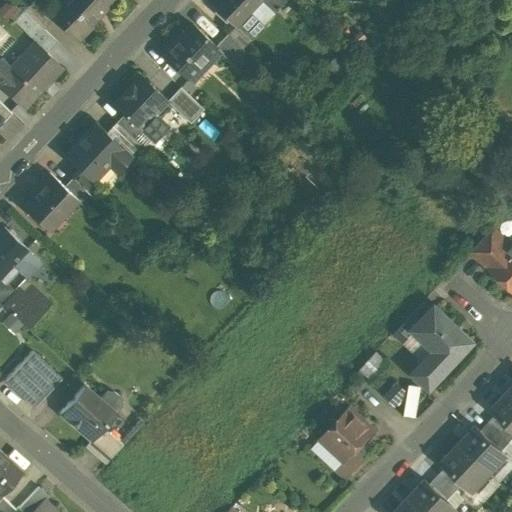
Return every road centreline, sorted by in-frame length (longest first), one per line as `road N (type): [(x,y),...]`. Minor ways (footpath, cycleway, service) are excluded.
road 1 (residential): [(164,0),(0,172)]
road 2 (residential): [(0,415),(107,511)]
road 3 (residential): [(417,445),(511,341)]
